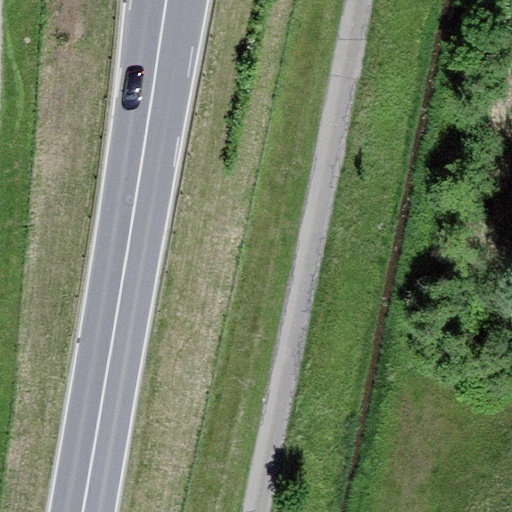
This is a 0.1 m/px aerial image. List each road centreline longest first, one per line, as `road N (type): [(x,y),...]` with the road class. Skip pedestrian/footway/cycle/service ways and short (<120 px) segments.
road 1 (unclassified): [(362,0),(263,511)]
road 2 (motorway): [(163,23),(90,511)]
